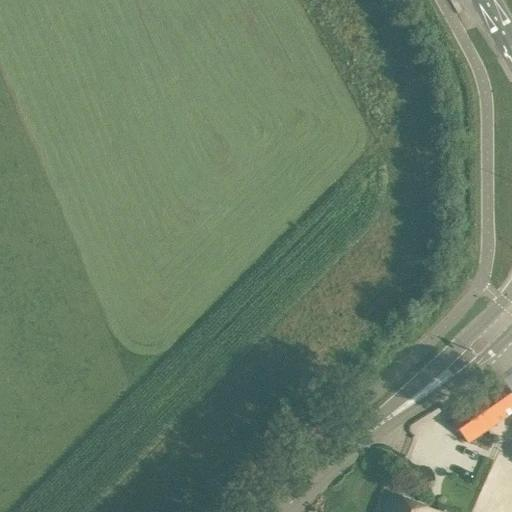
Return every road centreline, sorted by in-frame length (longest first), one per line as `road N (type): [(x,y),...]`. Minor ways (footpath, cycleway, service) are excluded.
road 1 (tertiary): [(278,511),(410,401)]
road 2 (tertiary): [(501,302),(410,401)]
road 3 (tertiary): [(410,401),(459,378),(511,327)]
